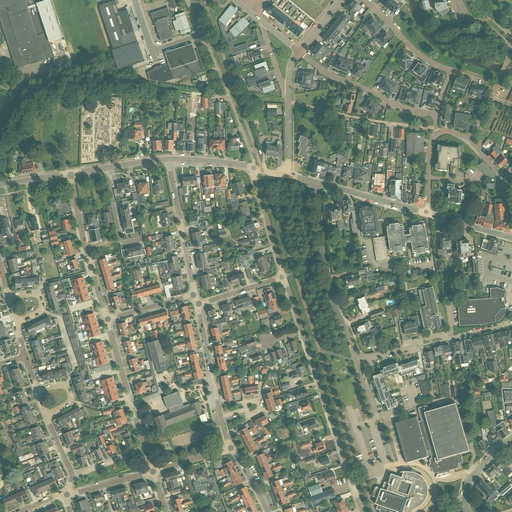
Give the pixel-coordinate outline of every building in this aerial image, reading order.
[(0,0),(0,19),(16,68),(24,65),(24,66),(30,64),(31,65),(45,60),(45,59),(54,56),(50,42),(62,38),(49,0),(48,0),(42,2),(40,0),(0,0)] [(119,12),(115,0),(99,6),(113,50),(111,50),(118,70),(144,61),(138,42),(137,42),(127,10),(119,12)] [(180,6),(177,0),(169,0),(170,2),(171,1),(173,8),(180,6)] [(386,0),(382,5),(387,9),(394,1),(392,0),(386,0)] [(353,1),(350,5),(357,11),(359,12),(362,8),(353,1)] [(394,1),(387,9),(392,13),(396,8),(399,10),(403,5),(400,3),(399,5),(395,2),(394,1)] [(443,17),(449,11),(447,8),(445,3),(443,3),(443,1),(440,2),(440,1),(437,2),(430,2),(432,8),(437,7),(438,10),(437,10),(439,12),(443,17)] [(357,18),(355,17),(353,15),(357,11),(350,5),(346,9),(352,14),(350,17),(355,21),(357,18)] [(269,9),(266,12),(271,16),(277,9),(272,6),(269,9)] [(220,22),(225,38),(227,38),(233,32),(231,30),(228,34),(224,23),(226,24),(236,11),(232,7),(220,22)] [(172,38),(167,22),(171,20),(170,16),(168,8),(151,14),(155,26),(156,25),(161,41),(172,38)] [(277,9),(271,16),(275,19),(281,13),(277,9)] [(181,35),(191,31),(185,12),(175,15),(181,35)] [(281,13),(275,19),(280,23),(285,16),(281,13)] [(351,22),(353,23),(355,21),(350,17),(348,19),(342,14),(339,19),(347,25),(350,21),(351,22)] [(285,16),(280,23),(284,26),(289,19),(285,16)] [(374,18),(373,19),(373,18),(368,23),(366,20),(362,25),(364,27),(365,26),(369,31),(377,23),(375,21),(376,21),(374,18)] [(231,30),(233,32),(227,38),(225,38),(230,54),(232,54),(232,55),(250,50),(247,43),(234,47),(232,41),(230,41),(229,38),(234,33),(236,35),(248,23),(243,19),(231,30)] [(289,19),(284,26),(288,29),(294,23),(289,19)] [(344,29),(346,31),(347,29),(345,27),(347,25),(339,19),(336,23),(344,29)] [(294,23),(288,29),(292,33),(298,26),(294,23)] [(341,33),(344,29),(336,23),(332,27),(341,33)] [(381,33),(379,31),(381,28),(381,27),(382,27),(379,25),(377,23),(369,31),(373,35),(373,36),(375,39),(381,33)] [(298,26),(292,33),(297,36),(300,33),(303,30),(298,26)] [(332,27),(329,31),(337,36),(337,37),(341,33),(332,27)] [(255,37),(260,35),(258,28),(253,30),(253,32),(252,33),(254,36),(255,36),(255,37)] [(329,31),(326,35),(333,40),(334,40),(337,36),(329,31)] [(381,33),(375,39),(381,45),(390,37),(388,35),(389,35),(387,32),(386,33),(386,32),(383,35),(381,33)] [(334,41),(334,40),(333,40),(326,35),(323,39),(333,47),(334,45),(332,43),(334,41)] [(195,51),(192,44),(165,53),(168,63),(161,66),(147,73),(150,80),(164,83),(204,69),(198,50),(195,51)] [(327,46),(325,48),(319,44),(315,48),(324,55),(326,53),(328,55),(332,50),(327,46)] [(321,60),(324,55),(315,48),(312,52),(317,56),(316,57),(318,58),(318,57),(321,60)] [(406,55),(408,53),(404,50),(399,55),(401,57),(399,59),(403,63),(401,66),(405,70),(411,62),(409,61),(411,59),(408,57),(407,56),(407,55),(406,56),(406,55)] [(249,56),(251,62),(262,58),(260,52),(251,55),(249,56)] [(340,57),(340,56),(338,55),(335,61),(338,62),(336,67),(336,68),(336,69),(339,70),(339,69),(342,70),(346,60),(340,57)] [(346,59),(346,60),(342,70),(344,71),(344,72),(347,73),(347,72),(348,72),(350,67),(353,68),(355,62),(346,59)] [(359,77),(364,66),(355,62),(353,68),(355,69),(353,75),(354,75),(354,76),(356,77),(357,76),(359,77)] [(267,69),(265,63),(256,66),(257,70),(254,71),(256,75),(247,78),(248,81),(266,75),(265,73),(266,72),(265,69),(267,69)] [(422,64),(421,65),(418,64),(413,70),(418,75),(416,77),(418,79),(422,83),(427,77),(424,75),(423,75),(422,75),(427,68),(426,67),(426,66),(423,64),(422,65),(422,64)] [(313,81),(315,71),(308,70),(308,73),(302,72),(302,73),(301,73),(301,76),(301,79),(313,81)] [(441,74),(442,73),(438,71),(437,72),(435,71),(434,76),(431,75),(427,83),(432,84),(433,82),(439,85),(440,82),(441,82),(442,78),(443,75),(441,74)] [(268,80),(267,77),(248,82),(249,86),(258,83),(259,88),(262,87),(263,90),(273,88),(271,82),(270,82),(269,79),(268,80)] [(390,82),(382,77),(378,83),(381,85),(380,88),(380,89),(383,91),(383,90),(385,91),(390,82)] [(456,78),(452,87),(456,89),(461,91),(460,93),(463,94),(467,85),(468,83),(460,80),(456,78)] [(311,90),(313,81),(301,79),(301,81),(300,81),(299,84),(300,84),(300,85),(306,86),(305,89),(311,90)] [(390,82),(385,91),(387,92),(387,93),(390,95),(391,94),(393,91),(397,94),(399,86),(391,81),(390,82)] [(477,97),(481,98),(485,88),(478,84),(476,84),(476,87),(474,86),(474,88),(472,87),(469,95),(473,97),(474,93),(478,94),(477,97)] [(411,92),(407,91),(408,89),(401,87),(399,94),(404,95),(402,101),(403,101),(403,102),(406,103),(407,102),(409,102),(411,92)] [(411,92),(409,102),(411,103),(410,104),(414,105),(414,104),(415,104),(416,98),(421,100),(423,90),(418,88),(418,92),(411,90),(411,92)] [(428,106),(433,108),(434,103),(433,103),(435,96),(431,96),(432,92),(425,90),(422,100),(427,101),(426,105),(428,106)] [(345,104),(346,104),(344,112),(351,113),(353,102),(354,102),(355,95),(349,94),(347,100),(346,100),(345,104)] [(369,112),(369,111),(375,102),(372,100),(373,100),(370,98),(370,99),(369,98),(366,104),(363,102),(360,108),(369,112)] [(369,111),(373,113),(372,114),(377,117),(380,112),(377,110),(380,105),(380,104),(377,102),(377,103),(375,102),(369,111)] [(225,111),(225,103),(216,103),(217,114),(222,114),(221,110),(223,111),(225,111)] [(267,108),(267,117),(277,117),(277,108),(267,108)] [(454,124),(453,128),(469,130),(471,116),(471,115),(464,115),(455,113),(454,120),(454,124)] [(146,128),(146,117),(141,117),(141,123),(134,122),(134,128),(135,128),(135,131),(129,130),(129,139),(133,139),(133,140),(134,140),(135,141),(136,141),(137,140),(138,140),(138,139),(141,139),(141,131),(140,131),(140,128),(142,128),(142,127),(146,128)] [(177,124),(169,123),(169,130),(171,130),(171,136),(168,136),(168,141),(165,141),(165,150),(166,151),(168,151),(169,150),(172,150),(172,141),(172,140),(176,140),(177,129),(177,124)] [(399,129),(395,129),(395,137),(395,138),(399,138),(398,139),(403,139),(404,129),(399,129)] [(193,143),(193,138),(192,138),(192,135),(192,131),(187,131),(186,143),(186,151),(194,151),(195,144),(192,143),(193,143)] [(26,141),(26,138),(25,133),(19,134),(19,135),(17,136),(17,141),(20,140),(20,141),(26,141)] [(423,157),(424,133),(407,133),(406,156),(423,157)] [(185,141),(186,141),(186,134),(181,134),(181,141),(176,141),(176,151),(185,151),(185,141)] [(299,142),(307,145),(309,139),(299,135),(296,141),(299,142)] [(203,152),(204,152),(204,149),(203,149),(203,145),(206,145),(207,137),(197,136),(197,143),(197,151),(203,152)] [(156,141),(156,138),(152,139),(152,141),(153,150),(154,150),(154,151),(156,151),(156,150),(158,150),(159,151),(161,151),(161,150),(162,150),(161,141),(156,141)] [(236,143),(236,139),(230,139),(231,143),(231,150),(239,150),(239,143),(236,143)] [(272,156),(273,147),(271,146),(271,143),(266,142),(266,145),(265,145),(265,148),(267,148),(266,155),(267,155),(266,156),(270,157),(271,156),(272,156)] [(309,146),(307,145),(299,142),(296,148),(299,149),(307,152),(309,146)] [(388,149),(388,143),(384,143),(384,144),(380,144),(379,149),(379,148),(379,157),(387,157),(388,149)] [(273,147),(272,156),(278,157),(280,148),(281,148),(281,145),(277,145),(276,147),(273,147)] [(493,161),(498,155),(495,152),(499,149),(496,145),(491,149),(493,151),(488,157),(493,161)] [(447,170),(448,165),(458,166),(460,147),(439,146),(437,169),(447,170)] [(309,153),(307,152),(299,149),(296,155),(306,159),(309,153)] [(312,160),(309,172),(312,173),(316,175),(316,176),(319,177),(320,176),(325,177),(326,172),(331,174),(333,174),(334,171),(336,171),(335,175),(340,176),(341,173),(344,161),(344,156),(342,156),(342,155),(339,154),(337,154),(336,154),(334,154),(333,155),(331,156),(330,157),(332,159),(333,159),(334,158),(336,158),(338,158),(336,167),(329,165),(321,162),(321,161),(320,160),(318,159),(316,160),(316,161),(315,161),(312,160)] [(505,157),(503,155),(502,156),(501,155),(498,158),(499,159),(495,162),(501,168),(507,161),(504,158),(505,157)] [(26,163),(25,159),(19,160),(19,166),(20,166),(21,174),(35,172),(33,162),(26,163)] [(495,174),(483,162),(479,165),(477,167),(488,178),(495,178),(495,174)] [(362,167),(354,163),(354,166),(352,173),(355,173),(354,180),(356,182),(357,182),(358,182),(359,181),(360,181),(362,167)] [(370,175),(372,165),(368,164),(368,165),(363,167),(362,167),(360,181),(360,182),(361,183),(362,183),(363,183),(364,183),(365,182),(365,183),(367,176),(370,176),(370,175)] [(352,173),(354,166),(347,165),(347,169),(344,168),(342,178),(343,178),(344,179),(344,180),(345,180),(346,180),(347,179),(348,179),(349,172),(352,173)] [(376,191),(377,174),(378,165),(372,165),(370,175),(370,176),(370,180),(369,182),(372,182),(371,191),(376,191)] [(396,181),(391,180),(391,170),(387,170),(386,186),(389,186),(389,197),(390,198),(395,200),(396,181)] [(221,176),(221,174),(216,175),(217,187),(218,194),(221,194),(220,186),(222,186),(222,188),(226,188),(226,186),(225,175),(221,176)] [(377,174),(376,191),(379,191),(379,193),(383,193),(383,192),(384,184),(385,175),(377,174)] [(416,178),(416,174),(413,174),(413,178),(413,193),(415,194),(414,195),(413,201),(414,201),(413,204),(414,205),(416,206),(416,205),(422,207),(424,203),(423,202),(424,198),(425,195),(422,194),(421,194),(420,197),(419,197),(419,195),(420,184),(416,184),(416,178)] [(190,178),(191,185),(195,184),(195,188),(199,187),(199,183),(197,183),(197,177),(190,178)] [(186,185),(191,185),(190,178),(183,178),(183,185),(182,185),(182,188),(179,189),(180,194),(183,194),(187,194),(187,189),(186,185)] [(155,196),(159,195),(158,190),(164,189),(162,180),(155,181),(156,186),(153,187),(155,196)] [(123,183),(125,193),(136,191),(135,186),(130,187),(129,182),(123,183)] [(138,204),(142,204),(143,202),(143,197),(144,195),(145,195),(144,194),(150,194),(148,182),(137,183),(138,195),(137,195),(138,204)] [(237,196),(245,194),(241,182),(233,184),(236,194),(231,195),(231,199),(231,203),(239,201),(237,196)] [(115,195),(125,193),(123,183),(118,184),(119,189),(114,190),(115,195)] [(463,200),(464,200),(464,194),(463,193),(462,193),(461,193),(462,190),(457,190),(457,189),(454,189),(454,185),(447,184),(447,189),(447,193),(448,193),(448,198),(448,202),(450,202),(455,203),(456,205),(459,205),(460,204),(461,201),(461,200),(463,200)] [(0,219),(1,219),(7,218),(9,218),(4,197),(0,197),(0,213),(1,218),(0,217),(0,219)] [(60,201),(59,197),(49,199),(51,206),(53,206),(54,207),(55,209),(58,208),(59,212),(56,216),(67,214),(65,203),(62,203),(61,201),(60,201)] [(503,202),(503,198),(494,199),(494,205),(496,220),(495,222),(494,229),(510,233),(511,226),(510,226),(511,221),(509,220),(507,201),(503,202)] [(344,201),(343,201),(345,213),(346,215),(350,215),(350,212),(351,212),(352,216),(352,218),(351,218),(350,218),(352,234),(353,233),(357,233),(354,208),(353,208),(352,208),(351,200),(348,201),(347,200),(345,200),(344,201)] [(204,209),(205,213),(212,212),(211,206),(207,207),(206,201),(203,201),(204,208),(204,209)] [(239,201),(231,203),(232,207),(234,206),(235,208),(238,207),(238,206),(240,206),(243,217),(250,215),(247,202),(240,204),(239,201)] [(124,207),(120,208),(121,214),(129,212),(130,212),(128,202),(123,203),(124,207)] [(493,220),(494,217),(493,214),(491,213),(492,205),(486,204),(485,208),(484,214),(485,215),(485,217),(483,226),(491,228),(493,220)] [(105,226),(111,225),(110,222),(113,222),(111,212),(110,206),(106,206),(108,213),(103,214),(104,219),(103,220),(103,222),(104,223),(105,223),(104,223),(105,226)] [(360,214),(359,214),(360,216),(360,217),(361,217),(361,220),(363,220),(363,222),(362,222),(362,225),(361,226),(362,229),(363,229),(363,234),(371,233),(371,235),(376,235),(375,232),(379,232),(378,229),(379,229),(379,225),(378,225),(377,222),(376,220),(377,220),(377,217),(378,216),(377,213),(375,213),(374,208),(374,207),(370,208),(368,209),(368,208),(368,207),(363,207),(363,208),(361,209),(361,213),(360,214)] [(346,229),(344,218),(343,218),(343,220),(342,220),(341,209),(334,210),(333,209),(328,210),(327,211),(328,222),(331,221),(331,222),(331,221),(331,223),(333,223),(335,223),(336,222),(335,221),(338,221),(338,223),(337,223),(338,228),(338,230),(346,229)] [(167,213),(166,210),(156,212),(157,216),(160,215),(163,226),(171,225),(168,213),(167,213)] [(198,224),(197,217),(196,214),(196,213),(188,215),(191,226),(195,225),(196,228),(198,227),(201,227),(200,224),(198,224)] [(95,229),(100,228),(99,226),(98,223),(96,223),(96,222),(99,222),(97,215),(95,215),(87,216),(89,225),(94,224),(95,229)] [(485,217),(477,215),(475,224),(483,226),(485,217)] [(31,231),(39,229),(36,217),(28,219),(31,231)] [(7,218),(1,219),(3,228),(1,229),(3,236),(7,236),(9,246),(16,244),(14,237),(12,238),(12,234),(11,235),(7,218)] [(16,230),(20,229),(26,228),(24,220),(14,223),(16,230)] [(60,235),(67,233),(66,230),(70,229),(68,220),(62,221),(63,227),(62,227),(62,231),(59,232),(60,235)] [(132,222),(123,224),(124,230),(128,229),(129,234),(134,232),(132,222),(131,222),(132,222)] [(255,232),(257,231),(256,228),(260,227),(258,222),(254,224),(254,223),(243,227),(244,227),(242,228),(241,229),(242,231),(244,232),(245,232),(246,234),(248,234),(248,233),(255,231),(255,232)] [(386,228),(388,238),(384,238),(384,237),(372,239),(376,262),(387,260),(385,241),(388,240),(390,249),(393,249),(393,252),(403,251),(402,247),(406,247),(405,243),(411,242),(412,251),(415,250),(416,254),(426,253),(425,249),(428,248),(425,228),(422,228),(421,224),(412,226),(412,229),(409,230),(409,231),(403,231),(402,226),(399,226),(399,223),(389,224),(390,228),(386,228)] [(100,228),(95,229),(90,230),(92,242),(102,241),(100,228)] [(225,232),(225,229),(218,230),(219,233),(218,233),(219,238),(227,236),(226,232),(225,232)] [(51,241),(58,239),(56,230),(49,232),(51,241)] [(257,231),(255,232),(255,231),(248,233),(248,234),(250,238),(242,241),(243,243),(240,244),(241,247),(246,245),(245,243),(259,238),(257,231)] [(200,232),(192,233),(194,240),(201,239),(206,238),(205,234),(201,235),(200,232)] [(163,244),(174,242),(173,236),(165,237),(165,238),(161,239),(161,241),(158,242),(159,245),(163,244)] [(201,239),(194,240),(195,247),(203,246),(202,242),(206,241),(206,238),(201,239)] [(245,243),(246,245),(251,243),(253,249),(262,246),(259,238),(245,243)] [(445,239),(441,239),(441,245),(440,245),(441,249),(438,250),(438,255),(445,254),(444,252),(446,251),(446,254),(452,253),(452,249),(451,249),(450,239),(445,239)] [(462,242),(462,241),(461,239),(458,240),(457,241),(457,242),(458,254),(458,258),(464,257),(463,253),(463,252),(465,252),(465,255),(467,255),(467,256),(473,255),(473,250),(470,251),(469,241),(462,242)] [(496,251),(499,241),(491,239),(488,251),(494,253),(495,251),(496,251)] [(66,249),(72,247),(70,240),(64,242),(60,243),(61,247),(65,246),(66,249)] [(174,242),(163,244),(165,250),(167,250),(170,249),(170,250),(175,249),(175,248),(174,242)] [(19,254),(28,252),(26,246),(18,248),(19,254)] [(142,246),(137,247),(138,256),(146,255),(145,249),(143,249),(142,246)] [(72,247),(66,249),(63,250),(64,253),(63,254),(64,257),(68,256),(74,254),(72,247)] [(123,259),(133,257),(131,248),(126,249),(127,253),(122,254),(123,259)] [(10,260),(9,260),(10,266),(17,264),(18,264),(17,259),(20,258),(21,258),(21,259),(27,257),(27,256),(34,254),(33,251),(26,253),(19,255),(19,254),(9,256),(10,260)] [(204,253),(196,255),(198,262),(209,259),(209,256),(206,257),(205,257),(204,253)] [(248,254),(241,256),(243,261),(250,259),(249,256),(252,255),(251,253),(248,254)] [(166,261),(157,263),(158,266),(160,266),(160,265),(178,262),(177,256),(169,257),(169,261),(166,261)] [(243,261),(241,256),(236,257),(237,260),(239,259),(241,267),(244,266),(243,261)] [(255,267),(267,263),(265,256),(257,259),(258,262),(254,264),(255,267)] [(70,261),(72,270),(68,271),(70,274),(76,273),(76,272),(79,271),(79,268),(76,259),(70,261)] [(198,262),(197,263),(198,268),(199,269),(203,268),(207,267),(207,266),(209,266),(209,263),(210,263),(210,262),(210,259),(209,259),(198,262)] [(107,263),(101,265),(103,271),(109,269),(113,268),(112,265),(116,264),(117,263),(117,262),(116,260),(116,261),(110,262),(110,261),(107,262),(107,263)] [(170,274),(176,273),(175,269),(179,268),(178,262),(163,265),(160,266),(161,269),(170,267),(171,270),(169,270),(170,274)] [(443,263),(443,262),(436,263),(437,272),(444,271),(443,267),(446,267),(445,262),(443,263)] [(267,263),(255,267),(256,270),(260,269),(261,272),(260,272),(261,275),(266,274),(265,271),(269,270),(267,263)] [(150,273),(158,271),(156,264),(148,266),(150,273)] [(366,276),(373,275),(371,266),(364,267),(357,269),(358,273),(365,271),(366,276)] [(115,277),(121,275),(120,274),(122,274),(121,267),(119,268),(120,273),(114,274),(115,277)] [(105,278),(111,276),(109,269),(103,271),(105,278)] [(135,281),(135,280),(142,278),(140,269),(132,271),(135,281)] [(239,270),(235,271),(236,275),(237,275),(239,283),(246,280),(243,272),(240,274),(239,270)] [(164,286),(182,282),(181,276),(177,277),(176,273),(170,274),(170,278),(173,278),(173,281),(166,282),(167,285),(164,286)] [(33,278),(34,285),(40,285),(40,281),(43,281),(42,274),(39,274),(39,277),(33,278)] [(347,286),(361,283),(359,274),(345,277),(347,286)] [(204,276),(201,276),(202,283),(215,281),(214,278),(209,279),(209,275),(204,276)] [(236,275),(230,277),(232,285),(239,283),(237,275),(236,275)] [(107,284),(113,282),(111,276),(105,278),(107,284)] [(74,288),(86,285),(84,277),(71,281),(74,288)] [(22,287),(21,279),(19,280),(18,278),(13,278),(13,283),(16,284),(16,286),(16,287),(22,287)] [(154,280),(151,280),(152,283),(153,286),(155,293),(161,291),(160,284),(156,285),(156,282),(155,283),(154,280)] [(48,293),(55,292),(53,286),(58,285),(61,284),(60,281),(57,282),(57,281),(48,284),(49,287),(46,288),(48,293)] [(215,281),(202,283),(204,290),(211,289),(211,285),(216,284),(215,281)] [(113,282),(107,284),(109,291),(115,289),(113,282)] [(164,286),(165,292),(169,291),(169,289),(175,287),(175,290),(183,288),(182,282),(164,286)] [(141,290),(138,291),(140,297),(147,295),(145,288),(144,289),(143,286),(142,283),(139,284),(141,290)] [(74,288),(76,295),(88,292),(86,285),(74,288)] [(134,292),(131,293),(133,299),(140,297),(138,291),(137,288),(136,285),(135,285),(133,286),(134,288),(134,292)] [(378,292),(385,290),(384,285),(376,288),(376,289),(370,291),(368,292),(368,291),(363,293),(365,297),(357,300),(359,307),(372,302),(371,300),(367,301),(365,297),(370,296),(378,293),(378,292)] [(155,293),(153,286),(145,288),(147,295),(155,293)] [(438,313),(432,287),(425,288),(425,289),(423,290),(422,289),(418,290),(422,306),(419,307),(421,316),(422,316),(423,320),(422,320),(424,329),(431,327),(432,329),(441,326),(439,317),(437,318),(436,313),(438,313)] [(504,301),(504,297),(506,291),(497,288),(490,288),(490,298),(477,299),(469,299),(465,300),(458,308),(459,326),(480,325),(500,321),(506,314),(505,308),(504,301)] [(265,302),(276,298),(274,292),(272,293),(270,289),(264,291),(265,295),(263,295),(265,302)] [(88,292),(76,295),(78,302),(90,299),(88,292)] [(245,298),(242,299),(247,313),(249,312),(248,309),(249,309),(248,305),(252,304),(249,297),(248,296),(245,297),(245,298)] [(265,302),(264,302),(269,308),(267,309),(266,309),(267,313),(277,309),(276,306),(278,305),(276,298),(265,302)] [(244,314),(247,313),(242,299),(235,302),(237,309),(242,308),(243,311),(243,310),(244,314)] [(372,302),(359,307),(362,314),(370,311),(369,308),(373,307),(372,302)] [(58,303),(51,305),(53,311),(55,311),(56,314),(64,312),(62,307),(59,308),(58,303)] [(225,317),(222,318),(222,319),(223,323),(224,323),(229,321),(228,316),(227,316),(228,316),(227,310),(230,309),(228,304),(222,306),(224,312),(225,317)] [(212,322),(216,321),(214,316),(216,316),(214,308),(208,310),(209,314),(208,314),(210,322),(212,322)] [(261,319),(268,316),(265,309),(259,312),(261,319)] [(371,318),(384,313),(383,309),(369,314),(371,318)] [(394,318),(400,316),(398,309),(391,311),(394,318)] [(161,320),(162,320),(164,319),(169,318),(167,312),(160,314),(161,320)] [(84,324),(96,320),(94,313),(82,316),(84,324)] [(160,321),(161,320),(160,314),(153,316),(155,322),(156,322),(158,328),(161,327),(160,324),(160,321)] [(276,324),(283,321),(281,315),(274,318),(274,319),(270,320),(272,325),(276,324)] [(412,322),(409,322),(412,333),(418,332),(417,326),(420,326),(419,320),(418,315),(411,317),(412,322)] [(153,323),(155,322),(153,316),(146,318),(148,324),(150,324),(150,327),(151,326),(152,329),(155,329),(154,325),(153,323)] [(44,319),(47,326),(50,325),(51,327),(57,324),(54,318),(51,320),(49,317),(44,319)] [(147,324),(148,324),(146,318),(139,320),(140,326),(144,325),(146,331),(149,330),(148,327),(147,327),(147,324)] [(47,326),(44,319),(38,322),(41,329),(44,327),(45,330),(48,329),(47,326)] [(84,324),(86,331),(98,328),(96,320),(84,324)] [(403,326),(405,335),(412,333),(409,322),(403,324),(403,320),(400,321),(399,325),(400,327),(403,326)] [(38,322),(33,325),(36,331),(41,329),(38,322)] [(120,330),(127,328),(125,322),(118,324),(120,330)] [(365,323),(356,326),(359,334),(365,332),(366,336),(382,330),(380,324),(375,326),(375,328),(370,330),(369,328),(370,328),(371,327),(369,323),(368,322),(365,323)] [(28,330),(26,332),(28,335),(30,334),(33,332),(35,336),(31,337),(32,341),(39,339),(37,335),(38,335),(36,331),(33,325),(27,327),(28,330)] [(213,328),(211,329),(213,335),(219,334),(222,333),(222,332),(221,327),(218,327),(213,328)] [(98,328),(86,331),(88,338),(100,335),(98,328)] [(122,336),(129,334),(127,328),(120,330),(122,336)] [(158,334),(157,330),(152,331),(154,339),(159,337),(159,339),(163,338),(162,333),(158,334)] [(507,346),(506,341),(511,339),(510,330),(502,332),(503,341),(504,345),(504,346),(507,346)] [(504,345),(503,341),(502,332),(494,334),(495,343),(500,342),(501,347),(502,349),(504,349),(504,346),(504,345)] [(373,334),(363,338),(366,348),(376,344),(373,334)] [(493,350),(492,345),(495,344),(493,334),(483,336),(485,346),(487,346),(488,352),(493,350)] [(247,345),(243,346),(245,352),(251,350),(250,347),(255,345),(256,345),(254,339),(251,340),(250,337),(245,338),(246,341),(247,345)] [(475,350),(483,349),(482,344),(481,337),(472,339),(474,346),(475,350)] [(3,347),(11,345),(10,339),(2,341),(3,345),(1,345),(0,345),(0,348),(1,348),(4,347),(3,347)] [(148,343),(143,344),(147,357),(150,356),(152,356),(154,364),(155,363),(157,373),(158,372),(162,371),(170,369),(171,369),(171,368),(167,354),(166,351),(164,352),(160,339),(148,343)] [(471,356),(473,355),(472,353),(472,352),(474,351),(471,339),(464,340),(468,356),(471,356)] [(33,348),(48,343),(47,342),(42,343),(41,340),(39,340),(31,342),(32,344),(31,345),(32,348),(33,348)] [(90,345),(92,352),(104,349),(102,341),(93,344),(90,345)] [(289,356),(295,354),(294,350),(298,349),(295,341),(289,343),(285,345),(289,356)] [(463,356),(462,353),(463,352),(461,341),(456,342),(458,352),(460,359),(456,360),(457,365),(461,364),(461,368),(468,367),(468,363),(467,356),(463,356)] [(48,343),(33,348),(35,354),(42,352),(41,348),(44,348),(43,347),(48,345),(48,343)] [(445,355),(445,354),(450,353),(449,344),(441,346),(444,361),(445,364),(447,364),(447,360),(446,360),(446,358),(447,358),(446,355),(445,355)] [(1,348),(0,348),(0,350),(2,350),(2,351),(4,350),(5,353),(13,351),(11,345),(3,347),(4,347),(1,348)] [(445,364),(444,361),(441,346),(434,347),(436,356),(441,355),(441,356),(440,356),(441,360),(441,359),(442,361),(443,364),(445,364)] [(92,352),(94,359),(106,356),(104,349),(92,352)] [(275,351),(278,360),(281,359),(282,363),(286,362),(288,361),(285,349),(281,350),(281,349),(275,351)] [(37,360),(44,357),(43,354),(47,353),(46,350),(42,352),(35,354),(37,360)] [(258,353),(257,350),(245,353),(247,359),(251,358),(253,362),(261,359),(259,353),(258,353)] [(226,352),(226,351),(216,353),(217,359),(224,358),(223,354),(226,354),(226,352)] [(277,360),(278,360),(275,351),(274,351),(275,352),(269,354),(270,358),(269,358),(270,360),(267,361),(269,367),(275,365),(274,362),(278,361),(277,360)] [(425,369),(431,368),(430,362),(433,361),(431,351),(425,353),(426,359),(423,360),(425,369)] [(44,357),(37,360),(39,365),(46,363),(47,363),(46,359),(46,358),(51,357),(50,354),(45,355),(46,357),(44,357)] [(490,371),(498,370),(497,361),(496,355),(492,356),(492,361),(488,362),(490,371)] [(108,363),(106,356),(94,359),(96,367),(108,363)] [(422,369),(419,358),(398,365),(397,362),(383,367),(381,368),(380,370),(380,371),(381,373),(372,376),(381,404),(386,403),(388,409),(397,406),(395,399),(391,400),(384,378),(400,372),(401,376),(422,369)] [(228,363),(219,365),(220,371),(226,370),(226,366),(228,365),(230,364),(231,364),(231,361),(228,362),(228,363)] [(53,364),(52,362),(47,365),(47,366),(51,365),(52,369),(51,369),(48,370),(49,379),(55,378),(54,371),(54,369),(53,364)] [(60,370),(61,377),(67,376),(67,373),(71,372),(69,363),(62,364),(63,369),(60,370)] [(299,367),(297,363),(292,364),(294,370),(296,370),(296,372),(290,374),(292,379),(306,374),(303,366),(299,367)] [(194,374),(200,372),(199,366),(193,367),(193,371),(190,371),(191,373),(191,374),(194,374)] [(13,377),(20,374),(18,368),(11,371),(13,377)] [(49,379),(48,370),(45,371),(45,369),(39,370),(40,374),(40,377),(43,377),(43,380),(49,379)] [(84,381),(83,378),(84,378),(82,372),(75,374),(76,377),(73,378),(75,384),(84,381)] [(153,379),(151,372),(150,372),(145,373),(145,375),(146,381),(153,379)] [(14,382),(22,380),(20,374),(13,377),(10,377),(7,379),(8,381),(11,380),(13,379),(14,382)] [(101,381),(103,388),(115,385),(113,377),(101,381)] [(22,380),(14,382),(5,385),(6,388),(15,385),(16,388),(24,385),(22,380)] [(424,381),(423,380),(421,380),(421,381),(419,382),(424,397),(427,397),(427,398),(429,398),(429,397),(431,397),(427,380),(424,381)] [(84,381),(75,384),(77,390),(84,388),(86,387),(93,384),(92,381),(89,382),(90,384),(88,384),(88,385),(86,386),(85,384),(85,383),(84,381)] [(143,383),(142,381),(138,382),(138,384),(136,385),(138,393),(139,393),(139,395),(143,393),(142,392),(146,391),(146,390),(151,389),(150,385),(149,385),(148,381),(143,383)] [(117,392),(115,385),(103,388),(105,395),(117,392)] [(84,388),(77,390),(79,396),(86,393),(84,388)] [(510,389),(501,388),(502,396),(503,403),(503,405),(511,403),(511,388),(511,389),(510,389)] [(296,399),(307,395),(305,389),(291,394),(292,397),(295,396),(296,399)] [(15,392),(11,393),(12,397),(13,397),(16,396),(17,399),(25,396),(24,392),(23,390),(15,393),(15,392)] [(184,406),(182,403),(183,402),(179,391),(163,397),(168,408),(170,412),(163,415),(162,415),(155,418),(159,429),(167,426),(202,412),(198,402),(192,404),(191,403),(184,406)] [(231,394),(225,395),(226,401),(229,401),(229,404),(236,402),(235,399),(232,400),(232,397),(235,396),(235,395),(237,394),(237,391),(234,392),(234,393),(231,394)] [(119,399),(117,392),(105,395),(107,402),(119,399)] [(266,400),(273,398),(271,392),(269,393),(264,394),(266,400)] [(86,393),(79,396),(81,402),(85,400),(85,402),(89,401),(88,399),(86,393)] [(14,400),(11,401),(12,404),(18,401),(19,405),(27,402),(25,396),(17,399),(14,400)] [(267,406),(282,401),(281,399),(274,401),(273,398),(266,400),(267,406)] [(282,401),(267,406),(269,412),(277,409),(276,407),(283,404),(282,401)] [(311,409),(311,408),(311,407),(311,405),(310,405),(308,401),(304,403),(304,402),(300,404),(296,406),(295,402),(286,405),(287,413),(294,410),(295,412),(298,411),(299,413),(302,412),(303,415),(309,413),(308,410),(311,409)] [(430,463),(430,464),(429,464),(429,465),(430,468),(431,469),(432,469),(433,472),(434,473),(437,472),(438,473),(453,469),(454,469),(457,468),(458,466),(458,464),(463,462),(460,453),(468,450),(469,450),(466,441),(471,439),(461,407),(457,408),(455,403),(429,410),(428,406),(426,405),(419,407),(418,409),(421,421),(418,422),(416,417),(395,423),(401,442),(401,444),(407,462),(427,456),(426,451),(429,450),(432,458),(430,458),(429,460),(430,463)] [(12,408),(11,405),(10,406),(11,409),(13,412),(15,411),(16,413),(20,412),(18,406),(12,408)] [(23,414),(31,411),(28,406),(21,409),(23,414)] [(73,410),(79,420),(88,415),(87,413),(84,408),(81,410),(79,407),(73,410)] [(116,411),(115,407),(110,409),(106,411),(103,412),(104,414),(107,413),(107,414),(111,412),(111,413),(113,412),(115,419),(117,418),(124,416),(122,409),(116,411)] [(83,426),(79,420),(73,410),(68,413),(72,419),(75,418),(78,424),(77,424),(79,428),(83,426)] [(493,445),(502,439),(497,432),(493,427),(496,425),(493,410),(487,411),(491,432),(492,433),(488,436),(489,438),(488,438),(493,445)] [(25,420),(33,417),(31,411),(23,414),(15,417),(16,420),(24,417),(25,420)] [(66,422),(72,419),(68,413),(63,416),(66,422)] [(263,425),(269,422),(265,415),(259,418),(263,425)] [(66,422),(63,416),(57,419),(59,422),(57,424),(61,428),(67,424),(66,422)] [(117,418),(115,419),(110,420),(111,425),(114,424),(114,423),(116,422),(117,426),(127,423),(124,416),(117,418)] [(33,417),(25,420),(27,426),(28,427),(31,426),(30,425),(35,423),(33,417)] [(258,428),(263,425),(259,418),(254,421),(258,428)] [(317,425),(316,420),(315,420),(311,421),(307,422),(302,424),(303,428),(308,426),(309,429),(317,426),(317,425)] [(503,439),(510,433),(504,426),(505,425),(502,422),(497,426),(500,430),(498,432),(503,439)] [(240,431),(242,436),(249,433),(246,427),(248,427),(247,424),(242,426),(244,429),(242,430),(240,431)] [(33,435),(41,432),(39,426),(31,429),(31,427),(29,428),(30,431),(32,431),(33,435)] [(299,433),(297,426),(292,428),(294,434),(296,434),(297,437),(303,435),(302,432),(299,433)] [(66,439),(73,437),(71,434),(75,433),(74,430),(71,431),(70,431),(64,434),(66,439)] [(251,435),(253,434),(252,431),(249,433),(242,436),(245,442),(252,438),(251,435)] [(33,435),(26,437),(27,440),(34,437),(35,441),(43,438),(41,432),(33,435)] [(125,436),(122,437),(124,440),(125,440),(127,444),(125,445),(127,450),(132,448),(132,446),(134,446),(133,445),(134,445),(133,442),(132,442),(131,439),(131,438),(130,438),(128,433),(124,434),(125,436)] [(73,437),(66,439),(68,445),(75,443),(73,437)] [(252,438),(245,442),(248,447),(255,443),(254,443),(252,438)] [(486,444),(484,441),(483,439),(478,442),(481,448),(485,453),(490,448),(486,443),(486,444)] [(16,450),(21,448),(26,446),(25,443),(21,444),(20,440),(13,442),(14,444),(16,450)] [(33,452),(46,447),(44,442),(37,444),(30,446),(33,452)] [(255,443),(248,447),(251,452),(258,449),(256,446),(259,445),(258,443),(258,442),(257,442),(255,443)] [(318,452),(322,450),(322,449),(325,448),(323,442),(315,444),(316,447),(313,448),(314,453),(318,451),(318,452)] [(85,455),(83,449),(84,449),(82,443),(71,447),(73,453),(77,452),(79,458),(78,459),(80,466),(86,463),(85,460),(89,459),(87,454),(85,455)] [(113,444),(106,447),(110,455),(116,452),(113,444)] [(41,456),(48,453),(46,447),(33,452),(33,455),(40,453),(41,456)] [(95,460),(102,458),(98,449),(92,452),(92,453),(90,453),(93,460),(95,459),(95,460)] [(273,456),(272,456),(273,458),(277,456),(276,455),(281,453),(280,450),(277,451),(275,452),(276,453),(272,454),(273,456)] [(48,453),(41,456),(43,462),(50,459),(48,453)] [(269,458),(268,456),(268,455),(265,456),(264,453),(257,456),(259,462),(266,459),(269,458)] [(502,456),(494,464),(499,470),(499,471),(500,471),(503,474),(509,482),(511,484),(511,480),(508,476),(511,471),(511,470),(507,465),(506,463),(507,462),(502,456)] [(330,464),(330,463),(328,457),(320,459),(317,461),(318,465),(322,463),(322,465),(326,464),(327,465),(330,464)] [(261,467),(268,464),(266,459),(259,462),(261,467)] [(220,474),(233,466),(230,461),(224,465),(225,468),(219,471),(218,469),(215,470),(216,476),(220,474)] [(53,464),(52,462),(48,464),(50,467),(53,465),(55,469),(53,470),(57,479),(58,478),(58,480),(62,478),(61,476),(63,475),(59,467),(57,463),(53,464)] [(263,473),(271,470),(268,464),(261,467),(263,473)] [(490,478),(491,478),(498,471),(493,465),(485,472),(490,478)] [(230,475),(237,471),(233,466),(220,474),(222,476),(228,473),(230,475)] [(205,475),(204,470),(194,473),(196,481),(193,482),(195,493),(207,490),(208,494),(209,494),(210,498),(209,498),(211,505),(219,503),(219,502),(221,501),(214,477),(209,478),(208,474),(205,475)] [(271,470),(263,473),(266,478),(273,476),(271,470)] [(179,486),(177,479),(179,478),(177,471),(165,474),(171,494),(181,491),(179,486)] [(233,480),(239,477),(237,471),(230,475),(233,480)] [(413,472),(410,472),(407,471),(403,471),(400,472),(401,472),(403,472),(401,477),(391,473),(388,483),(384,482),(382,488),(380,488),(380,489),(375,487),(372,496),(377,498),(375,504),(378,505),(376,509),(380,510),(379,511),(410,511),(412,511),(414,509),(416,508),(418,507),(419,506),(421,505),(422,504),(423,503),(424,501),(425,500),(426,499),(426,497),(427,496),(427,494),(428,492),(428,491),(428,489),(427,488),(427,486),(427,484),(426,483),(426,482),(425,480),(424,479),(423,478),(422,476),(420,475),(419,474),(419,475),(419,476),(415,474),(416,473),(413,472)] [(336,479),(333,472),(328,474),(328,472),(317,476),(319,483),(327,480),(328,482),(336,479)] [(45,490),(51,488),(46,478),(48,477),(47,474),(45,474),(43,474),(45,478),(44,478),(45,481),(42,483),(45,490)] [(191,491),(194,490),(188,474),(185,475),(191,491)] [(46,478),(51,488),(56,485),(53,478),(50,479),(49,477),(48,477),(46,478)] [(233,480),(230,482),(231,483),(232,484),(234,483),(236,486),(243,482),(239,477),(233,480)] [(493,492),(481,479),(480,480),(479,479),(476,481),(477,482),(476,484),(488,498),(488,499),(487,500),(489,502),(491,501),(492,502),(498,497),(497,496),(498,494),(495,491),(495,490),(493,492)] [(273,488),(281,486),(279,480),(271,482),(273,488)] [(135,503),(141,502),(140,497),(143,496),(143,494),(149,492),(146,481),(134,485),(135,486),(131,487),(135,503)] [(40,492),(37,485),(35,482),(34,483),(33,483),(35,486),(31,488),(29,489),(30,492),(32,491),(34,495),(40,492)] [(40,492),(45,490),(42,483),(37,485),(40,492)] [(322,492),(319,484),(309,487),(312,496),(310,496),(313,505),(315,504),(335,497),(332,489),(322,492)] [(275,494),(283,491),(281,486),(273,488),(275,494)] [(118,489),(122,504),(124,504),(126,503),(124,495),(127,494),(127,493),(128,493),(127,491),(126,491),(125,487),(118,489)] [(241,496),(248,492),(245,487),(238,490),(240,493),(237,495),(238,496),(239,497),(241,496)] [(503,496),(507,492),(503,487),(499,492),(503,496)] [(119,505),(122,504),(118,489),(111,491),(113,498),(117,497),(119,505)] [(20,492),(23,499),(29,497),(25,490),(20,492)] [(283,491),(275,494),(277,500),(285,497),(284,495),(283,491)] [(17,502),(23,499),(20,492),(14,495),(17,502)] [(244,501),(251,498),(248,492),(241,496),(244,501)] [(12,504),(9,497),(8,494),(6,495),(7,498),(3,500),(6,507),(12,504)] [(102,498),(101,494),(94,496),(96,504),(100,503),(99,500),(101,500),(102,503),(105,502),(104,497),(102,498)] [(12,504),(17,502),(14,495),(9,497),(12,504)] [(179,498),(178,495),(174,497),(175,500),(173,500),(175,506),(181,504),(179,498)] [(285,497),(277,500),(279,505),(287,503),(285,497)] [(247,506),(254,503),(251,498),(244,501),(247,506)] [(336,508),(345,505),(342,498),(335,501),(334,500),(331,501),(333,505),(335,504),(336,508)] [(90,508),(86,499),(76,503),(80,511),(83,511),(90,511),(91,511),(90,508)] [(245,511),(248,511),(256,508),(254,503),(247,506),(244,508),(245,509),(245,511)]
